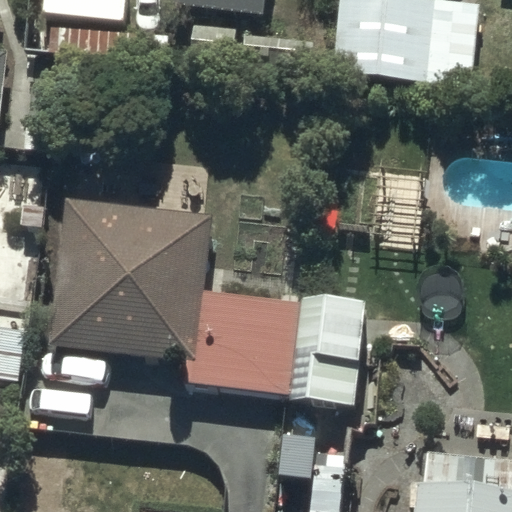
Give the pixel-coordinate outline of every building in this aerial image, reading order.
[(0,0),(0,127),(4,128),(10,54),(0,53),(0,46),(3,0),(0,0)] [(271,0),(178,0),(178,5),(271,11),(271,0)] [(484,2),(447,0),(341,0),(337,78),(479,86),(484,2)] [(170,36),(40,26),(38,54),(168,65),(170,36)] [(297,392),(305,300),(208,291),(215,212),(73,200),(70,199),(57,348),(185,359),(183,382),(297,392)] [(305,300),(297,392),(360,397),(368,305),(305,300)] [(511,511),(511,489),(421,481),(418,511),(511,511)]
